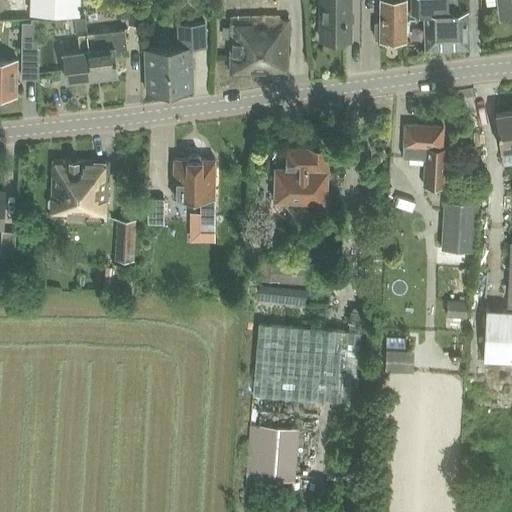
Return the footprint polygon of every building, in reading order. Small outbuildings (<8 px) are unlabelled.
[(30,0),(30,11),(78,13),(78,0),(30,0)] [(321,0),(320,38),(348,39),(349,0),(321,0)] [(397,39),(405,39),(405,0),(379,0),(379,22),(375,21),(374,38),(379,38),(379,39),(382,39),(383,46),(393,46),(397,39)] [(457,0),(410,0),(411,11),(424,11),(425,47),(468,46),(467,10),(457,10),(457,0)] [(511,0),(497,0),(500,17),(511,14),(511,0)] [(131,3),(129,24),(140,24),(142,4),(131,3)] [(288,18),(279,19),(279,14),(233,16),(230,73),(286,70),(288,18)] [(84,17),(75,18),(77,35),(78,35),(86,33),(84,17)] [(143,46),(145,90),(193,88),(191,45),(205,45),(205,22),(176,23),(177,45),(143,46)] [(127,48),(125,29),(86,33),(92,76),(117,73),(114,50),(127,48)] [(62,52),(66,80),(92,76),(86,33),(78,35),(80,49),(62,52)] [(37,49),(21,48),(21,76),(37,77),(37,49)] [(0,58),(0,95),(2,98),(11,98),(14,94),(15,94),(16,58),(0,58)] [(511,110),(495,113),(500,149),(511,147),(511,110)] [(403,156),(424,158),(423,184),(442,185),(446,145),(441,145),(442,126),(406,123),(404,144),(403,156)] [(273,200),(326,202),(329,145),(325,145),(324,144),(309,143),(309,144),(286,143),(285,167),(275,166),(273,200)] [(200,197),(199,223),(214,223),(215,158),(204,158),(203,154),(189,154),(188,158),(174,158),(174,197),(200,197)] [(88,219),(105,220),(108,161),(54,159),(51,212),(88,214),(88,219)] [(147,221),(163,221),(163,198),(147,198),(147,221)] [(444,200),(441,248),(473,250),(476,202),(444,200)] [(135,219),(116,219),(115,258),(133,259),(135,219)] [(0,248),(0,254),(13,255),(14,231),(1,231),(0,248)] [(259,258),(259,259),(258,279),(277,280),(277,281),(309,283),(311,262),(280,261),(280,259),(259,258)] [(447,297),(446,316),(467,317),(468,299),(447,297)] [(511,309),(486,308),(484,359),(511,360),(511,309)] [(253,394),(355,403),(361,330),(259,322),(253,394)] [(258,425),(255,478),(294,481),(298,427),(258,425)]
